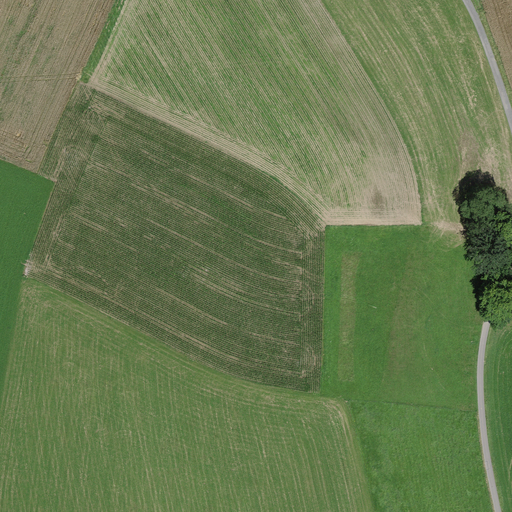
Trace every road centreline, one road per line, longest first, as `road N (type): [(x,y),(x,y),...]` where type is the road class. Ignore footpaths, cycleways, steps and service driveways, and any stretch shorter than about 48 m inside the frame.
road 1 (unclassified): [(500,511),(482,354),(511,258)]
road 2 (unclassified): [(511,118),(465,0)]
